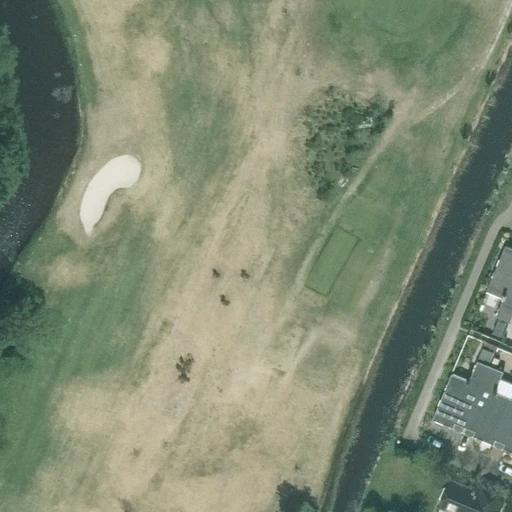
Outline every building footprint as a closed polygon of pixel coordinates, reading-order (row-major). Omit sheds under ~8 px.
[(511,248),(506,246),(505,246),(486,291),(503,299),(495,319),(509,324),(511,316),(511,248)] [(464,427),(489,367),(477,361),(469,381),(451,374),(432,420),(453,428),(455,424),(464,427)] [(464,427),(462,432),(463,433),(465,428),(475,432),(473,437),(493,445),(511,399),(511,396),(511,383),(500,379),(503,372),(489,367),(464,427)] [(511,396),(511,399),(493,445),(495,440),(505,444),(502,449),(511,453),(511,396)] [(478,492),(477,493),(450,481),(440,506),(455,511),(497,511),(502,502),(478,492)]
